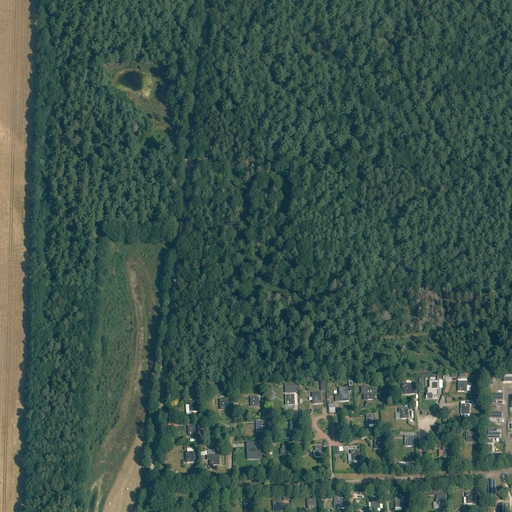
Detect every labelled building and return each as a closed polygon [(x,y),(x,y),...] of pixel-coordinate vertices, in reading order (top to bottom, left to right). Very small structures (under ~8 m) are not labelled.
[(427,390),(427,392),(427,394),(432,394),(432,397),(437,397),(437,389),(439,389),(439,381),(429,381),(429,388),(427,388),(427,390)] [(458,382),(458,392),(467,392),(468,382),(458,382)] [(412,385),(403,385),(403,395),(412,395),(412,385)] [(339,396),(338,396),(338,402),(349,402),(348,387),(339,388),(339,396)] [(375,390),(365,391),(366,401),(375,400),(375,390)] [(321,394),(312,394),(313,404),(322,404),(321,394)] [(294,396),(286,396),(286,406),(295,405),(294,396)] [(259,398),(251,398),(252,408),(259,407),(259,398)] [(229,400),(219,401),(220,411),(229,410),(229,400)] [(198,402),(189,402),(189,413),(199,412),(198,402)] [(461,405),(461,416),(470,416),(470,405),(472,405),(472,402),(465,402),(465,405),(461,405)] [(408,409),(399,410),(400,420),(409,420),(408,409)] [(376,415),(367,416),(367,426),(376,426),(376,415)] [(301,420),(293,421),(293,431),(302,430),(301,420)] [(257,433),(268,432),(268,422),(256,423),(257,433)] [(197,427),(188,427),(189,437),(197,436),(197,427)] [(488,429),(488,439),(500,439),(500,434),(493,434),(493,429),(488,429)] [(467,433),(467,444),(476,444),(476,433),(467,433)] [(414,437),(405,437),(405,448),(415,447),(414,437)] [(383,439),(374,440),(375,450),(384,450),(383,439)] [(261,443),(255,443),(255,448),(248,448),(249,453),(251,453),(252,459),(262,459),(261,443)] [(291,445),(282,446),(283,456),(292,456),(291,445)] [(324,447),(315,448),(316,458),(324,457),(324,447)] [(452,447),(443,447),(443,457),(452,457),(452,447)] [(351,456),(348,456),(348,462),(351,462),(360,461),(360,451),(350,452),(351,456)] [(195,453),(186,453),(186,463),(195,463),(195,453)] [(210,461),(210,466),(220,465),(219,455),(207,456),(207,461),(210,461)] [(208,491),(199,492),(200,502),(209,501),(208,491)] [(446,506),(446,496),(446,494),(441,494),(441,492),(429,492),(429,496),(437,496),(437,506),(446,506)] [(475,494),(466,495),(466,505),(475,504),(475,494)] [(404,498),(395,499),(396,509),(405,508),(404,498)] [(343,499),(331,500),(332,505),(335,505),(335,510),(344,510),(343,499)] [(380,499),(371,500),(372,510),(380,509),(380,499)] [(316,500),(307,500),(308,511),(317,510),(316,500)] [(282,502),(273,503),(273,511),(282,511),(283,511),(282,502)] [(253,511),(252,503),(244,504),(244,511),(253,511)]
